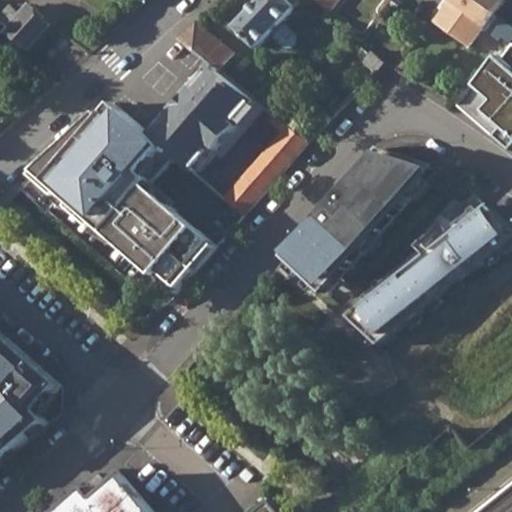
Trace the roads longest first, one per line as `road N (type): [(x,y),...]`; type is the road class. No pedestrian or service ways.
road 1 (residential): [(511,182),(426,120),(382,121),(122,405)]
road 2 (tertiary): [(178,0),(0,170)]
road 3 (residential): [(122,405),(0,298)]
road 4 (residential): [(122,405),(0,511)]
road 5 (residential): [(228,511),(122,405)]
